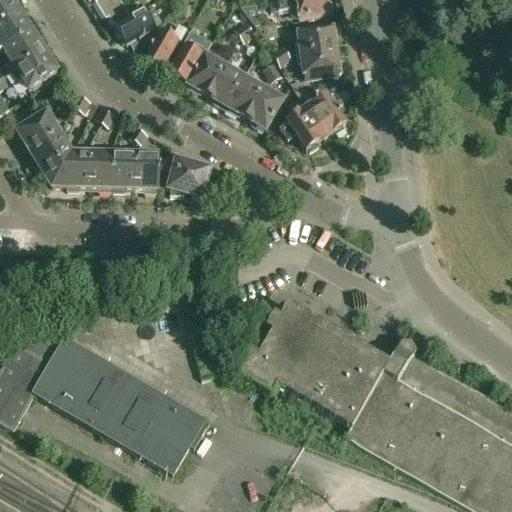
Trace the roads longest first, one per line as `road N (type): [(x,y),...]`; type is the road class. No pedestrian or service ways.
road 1 (residential): [(51,0),(110,85),(276,181)]
road 2 (residential): [(276,181),(261,212),(239,230),(26,225)]
road 3 (unclassified): [(401,205),(373,0)]
road 4 (unclassified): [(511,356),(428,292),(401,205)]
road 5 (residential): [(401,205),(341,217),(276,181)]
